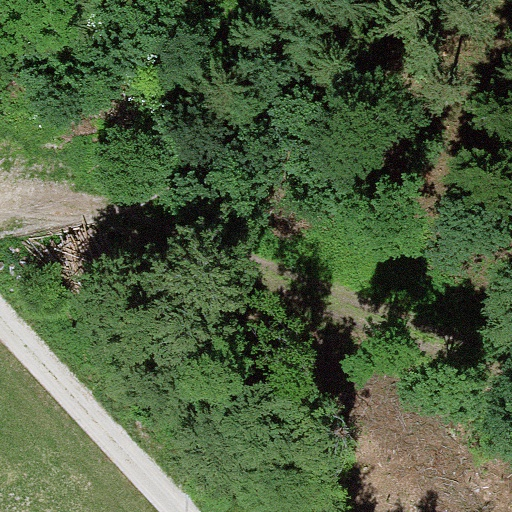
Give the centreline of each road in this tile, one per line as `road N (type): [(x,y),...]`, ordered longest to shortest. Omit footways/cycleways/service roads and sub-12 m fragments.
road 1 (track): [(36,198),(136,220),(511,352)]
road 2 (residential): [(0,322),(180,511)]
